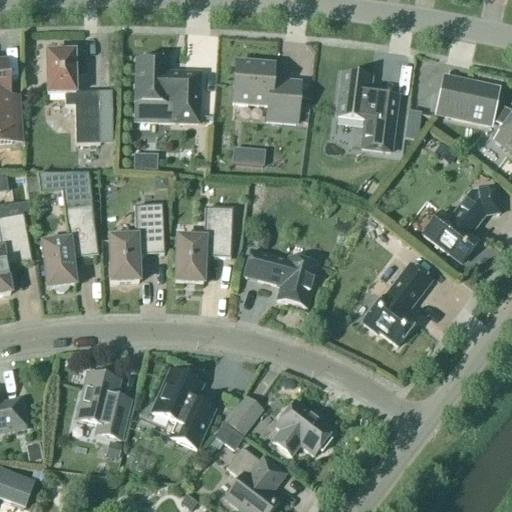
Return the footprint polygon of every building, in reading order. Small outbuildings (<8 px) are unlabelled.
[(74,97),(73,57),(45,57),(46,99),(64,99),(64,111),(73,110),(74,149),(112,148),(111,96),(74,97)] [(165,65),(137,65),(134,127),(198,129),(199,79),(173,77),(173,81),(165,81),(165,65)] [(8,100),(5,66),(0,66),(0,147),(23,145),(19,98),(8,100)] [(295,128),(299,87),(270,85),(271,70),(235,67),(231,108),(267,111),(265,126),(295,128)] [(389,156),(395,112),(366,108),(370,81),(341,78),(335,122),(364,125),(360,152),(389,156)] [(496,114),(493,113),(497,94),(443,83),(435,118),(489,129),(491,123),(505,130),(494,144),(511,157),(511,120),(511,121),(508,120),(507,116),(499,113),(496,114)] [(407,110),(405,139),(419,140),(421,110),(407,110)] [(446,166),(454,155),(441,146),(434,153),(438,156),(436,158),(446,166)] [(157,168),(157,153),(134,152),(133,167),(157,168)] [(91,212),(87,179),(36,178),(39,199),(61,196),(67,245),(40,248),(46,293),(53,292),(55,295),(59,297),(62,296),(66,294),(67,290),(74,290),(70,263),(97,260),(91,212)] [(160,181),(157,181),(153,181),(153,193),(166,194),(167,181),(160,181)] [(260,208),(263,191),(249,189),(247,206),(260,208)] [(468,240),(484,220),(498,218),(494,192),(469,195),(449,222),(440,216),(422,240),(446,258),(450,258),(461,266),(476,247),(468,240)] [(110,288),(138,286),(136,260),(163,259),(161,210),(133,211),(134,241),(108,242),(110,288)] [(229,263),(231,214),(203,213),(202,243),(176,242),(174,287),(202,288),(203,262),(229,263)] [(0,299),(9,298),(5,272),(31,267),(22,219),(0,222),(0,299)] [(286,265),(250,255),(243,281),(279,291),(276,305),(305,313),(316,270),(287,263),(286,265)] [(405,319),(430,286),(408,269),(383,301),(382,301),(361,327),(376,338),(377,336),(396,351),(415,326),(405,319)] [(170,376),(151,417),(181,430),(174,445),(195,454),(208,425),(213,415),(193,406),(200,389),(170,376)] [(119,444),(129,406),(114,402),(118,386),(86,378),(75,424),(97,429),(95,438),(119,444)] [(289,383),(287,383),(283,383),(282,384),(281,386),(281,390),(283,392),(291,392),(292,391),(294,390),(294,387),(293,386),(292,384),(291,383),(289,383)] [(241,439),(260,413),(244,401),(225,426),(241,439)] [(0,410),(0,432),(1,437),(23,433),(18,405),(3,408),(4,410),(0,410)] [(320,455),(328,445),(326,443),(332,435),(294,406),(274,432),(280,436),(271,447),(290,461),(299,450),(312,461),(318,453),(320,455)] [(118,447),(115,446),(109,445),(106,459),(118,461),(122,447),(118,447)] [(28,466),(42,464),(39,447),(25,449),(28,466)] [(259,467),(241,453),(225,473),(239,484),(224,503),(236,511),(273,511),(278,506),(267,497),(271,491),(273,493),(283,479),(262,463),(259,467)] [(0,504),(21,511),(22,511),(31,487),(0,475),(0,504)] [(194,505),(191,502),(186,498),(179,508),(184,511),(193,511),(197,507),(194,505)]
